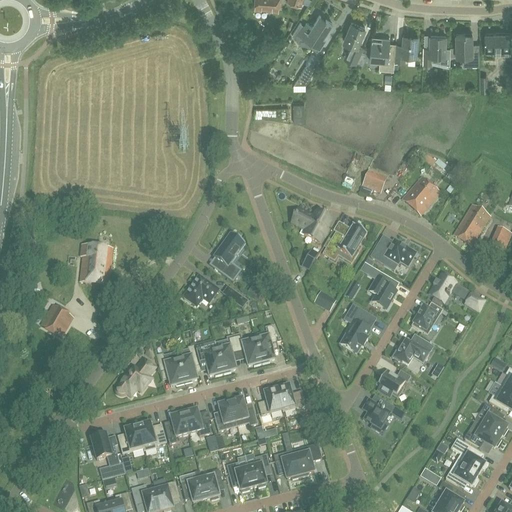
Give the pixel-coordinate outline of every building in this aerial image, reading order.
[(278,14),(278,0),(255,0),(255,12),(261,13),(261,10),(272,11),(272,13),(278,14)] [(300,22),(292,35),(294,36),(298,39),(304,39),(308,42),(308,45),(310,47),(317,51),(320,47),(323,43),(326,38),(323,37),(325,34),(326,34),(332,24),(319,16),(312,27),(306,23),(304,25),(300,22)] [(347,60),(356,64),(363,49),(357,46),(365,28),(351,23),(343,41),(353,45),(347,60)] [(456,34),(456,56),(462,56),(462,67),(479,67),(479,54),(472,54),(472,34),(456,34)] [(493,53),(500,53),(510,53),(510,34),(485,34),(485,49),(484,49),(484,57),(492,57),(493,56),(493,53)] [(396,48),(395,54),(394,62),(405,63),(406,56),(416,57),(418,37),(403,35),(402,48),(396,48)] [(430,48),(423,48),(422,64),(432,65),(432,61),(449,65),(449,64),(450,64),(450,48),(445,48),(445,36),(430,36),(430,48)] [(393,72),(394,64),(394,62),(395,54),(388,53),(389,39),(381,39),(381,41),(372,40),(370,61),(379,62),(379,71),(393,72)] [(305,88),(305,85),(314,71),(315,69),(307,64),(294,85),(294,88),(305,88)] [(293,104),(293,124),(304,123),(304,104),(293,104)] [(439,160),(433,168),(442,175),(448,168),(439,160)] [(363,186),(380,194),(386,179),(369,171),(363,186)] [(440,194),(422,178),(402,201),(421,217),(440,194)] [(490,218),(472,207),(454,237),(471,247),(490,218)] [(305,236),(321,243),(333,220),(317,212),(314,217),(299,209),(292,224),(307,231),(305,236)] [(345,238),(336,233),(322,256),(335,263),(341,254),(348,257),(345,262),(352,266),(362,249),(360,247),(367,235),(353,226),(345,238)] [(504,255),(511,235),(511,234),(497,228),(488,248),(504,255)] [(213,258),(220,263),(215,270),(233,284),(239,276),(228,268),(245,244),(230,233),(213,258)] [(379,244),(370,258),(384,266),(388,260),(398,266),(400,263),(408,268),(416,255),(394,242),(391,247),(388,245),(386,249),(379,244)] [(108,286),(112,249),(82,246),(80,258),(83,258),(80,283),(108,286)] [(316,259),(308,254),(301,266),(309,270),(316,259)] [(360,272),(368,276),(372,269),(365,264),(360,272)] [(375,282),(369,293),(376,297),(372,303),(386,311),(397,293),(395,292),(392,290),(396,283),(380,274),(375,282)] [(455,279),(447,275),(446,277),(443,275),(438,283),(436,281),(434,286),(436,287),(431,296),(434,298),(432,301),(440,306),(447,294),(450,296),(457,284),(453,281),(455,279)] [(209,304),(218,291),(198,277),(183,298),(185,299),(184,300),(190,304),(191,303),(196,307),(202,299),(209,304)] [(247,302),(227,288),(223,294),(242,309),(247,302)] [(321,292),(314,303),(330,313),(336,301),(322,292),(321,292)] [(351,302),(354,297),(347,293),(344,298),(351,302)] [(466,304),(479,312),(483,305),(470,297),(466,304)] [(443,311),(431,304),(428,309),(424,306),(417,316),(418,317),(411,327),(428,337),(443,311)] [(62,338),(73,318),(53,306),(41,326),(62,338)] [(364,328),(371,317),(353,306),(350,311),(357,315),(345,335),(347,336),(342,345),(356,354),(360,347),(363,348),(367,340),(365,339),(369,332),(364,328)] [(255,341),(262,366),(270,364),(269,362),(274,361),(270,345),(277,343),(275,336),(276,336),(274,329),(273,329),(273,327),(265,328),(268,338),(255,341)] [(262,366),(255,341),(243,344),(241,335),(233,337),(238,357),(245,355),(248,367),(253,366),(254,368),(262,366)] [(238,357),(233,337),(227,338),(229,348),(217,351),(223,376),(231,374),(231,372),(236,371),(232,359),(238,357)] [(415,346),(406,340),(399,351),(398,350),(392,359),(401,365),(402,363),(408,366),(413,358),(423,364),(433,347),(419,339),(415,346)] [(215,378),(223,376),(214,342),(202,344),(195,346),(200,367),(206,365),(209,378),(214,376),(215,378)] [(200,367),(195,346),(188,348),(190,358),(178,361),(184,386),(192,384),(192,382),(197,381),(194,369),(200,367)] [(184,386),(178,361),(165,364),(163,355),(156,356),(160,373),(166,372),(171,387),(176,386),(176,388),(184,386)] [(126,375),(117,387),(117,389),(116,392),(117,394),(119,395),(121,396),(123,396),(125,395),(127,394),(127,395),(133,387),(141,393),(147,386),(144,384),(155,369),(144,360),(137,370),(134,368),(128,376),(126,375)] [(507,366),(503,363),(498,371),(502,373),(507,366)] [(438,380),(445,369),(439,365),(432,376),(438,380)] [(511,370),(509,369),(506,376),(507,377),(501,387),(511,394),(511,370)] [(397,378),(387,372),(383,378),(381,377),(375,387),(379,389),(378,392),(389,399),(391,396),(398,400),(404,390),(402,389),(405,383),(407,385),(411,378),(400,372),(397,378)] [(422,382),(418,389),(429,395),(433,389),(422,382)] [(283,413),(306,407),(302,392),(291,395),(289,387),(277,390),(283,413)] [(511,394),(501,387),(495,398),(493,397),(489,403),(501,410),(504,405),(511,409),(511,394)] [(282,413),(283,413),(277,390),(264,393),(266,402),(257,404),(261,417),(282,411),(282,413)] [(230,403),(237,428),(248,425),(249,427),(257,425),(253,409),(246,411),(243,400),(243,399),(242,399),(242,400),(241,400),(240,398),(233,400),(234,402),(230,403)] [(368,414),(364,420),(373,425),(370,429),(382,436),(388,427),(383,424),(390,414),(391,415),(395,409),(383,401),(380,408),(369,401),(363,411),(368,414)] [(237,428),(230,403),(226,404),(226,402),(219,403),(220,406),(219,406),(218,406),(218,407),(221,418),(215,419),(218,433),(237,428)] [(485,406),(481,413),(486,416),(480,426),(501,439),(502,437),(504,438),(508,431),(506,430),(507,428),(494,420),(497,413),(485,406)] [(186,413),(182,414),(188,435),(198,433),(199,437),(212,434),(208,421),(200,423),(197,410),(194,411),(194,409),(186,411),(186,413)] [(188,435),(182,414),(181,415),(180,412),(172,415),(173,417),(170,418),(172,425),(164,427),(169,445),(179,443),(178,438),(188,435)] [(150,423),(136,427),(143,450),(144,452),(157,449),(156,446),(166,444),(163,429),(152,431),(150,423)] [(500,441),(501,439),(480,426),(473,437),(468,434),(464,440),(480,450),(483,444),(494,450),(495,448),(497,449),(501,442),(500,441)] [(118,440),(122,456),(143,450),(136,427),(125,430),(127,439),(118,440)] [(261,429),(255,431),(258,443),(278,439),(277,431),(262,434),(261,429)] [(109,448),(106,435),(99,437),(99,435),(91,437),(92,439),(91,439),(97,461),(107,458),(110,468),(120,465),(115,446),(109,448)] [(222,438),(206,442),(210,457),(226,453),(222,438)] [(484,457),(457,440),(451,450),(460,456),(456,463),(478,476),(482,470),(484,472),(488,465),(481,461),(484,457)] [(293,452),(300,479),(309,477),(308,475),(314,473),(311,463),(322,461),(318,445),(293,452)] [(300,479),(293,452),(292,452),(294,458),(275,463),(278,476),(284,474),(286,476),(287,480),(292,479),(292,481),(300,479)] [(248,469),(253,489),(258,487),(258,489),(266,487),(265,485),(266,485),(263,471),(269,469),(266,457),(254,460),(256,467),(248,469)] [(107,458),(97,461),(103,484),(125,478),(124,471),(122,465),(120,465),(110,468),(107,458)] [(478,476),(456,463),(446,480),(458,487),(461,482),(471,488),(472,487),(474,488),(479,482),(476,480),(478,476)] [(250,490),(253,489),(248,469),(248,466),(239,468),(238,464),(227,467),(230,480),(237,478),(240,492),(242,492),(242,494),(250,491),(250,490)] [(133,474),(131,466),(124,468),(126,475),(133,474)] [(433,475),(424,470),(420,477),(428,482),(433,475)] [(209,500),(210,502),(217,500),(217,498),(219,497),(216,487),(223,485),(219,471),(208,474),(209,478),(202,480),(201,480),(206,501),(209,500)] [(148,472),(137,475),(138,483),(150,480),(148,472)] [(206,501),(201,480),(202,480),(200,472),(194,474),(196,481),(182,485),(186,500),(193,498),(194,504),(206,501)] [(155,492),(160,511),(171,511),(171,510),(173,510),(171,502),(180,499),(175,483),(166,486),(167,489),(155,492)] [(457,492),(443,483),(439,490),(443,492),(436,503),(439,504),(451,511),(459,511),(461,511),(465,507),(463,506),(464,504),(454,498),(457,492)] [(160,511),(155,492),(148,494),(146,487),(132,491),(136,507),(145,504),(147,511),(160,511)] [(109,506),(110,511),(124,511),(123,509),(132,507),(128,494),(115,497),(117,503),(109,506)] [(110,511),(109,506),(101,508),(100,502),(87,505),(88,511),(110,511)]
